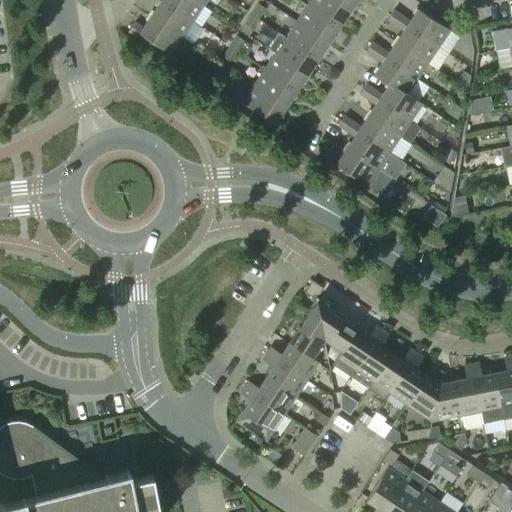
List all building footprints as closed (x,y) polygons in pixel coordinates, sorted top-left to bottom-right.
[(157,5),(149,16),(181,38),(192,21),(160,0),(157,5)] [(159,0),(160,0),(192,21),(202,6),(193,0),(159,0)] [(332,0),(309,0),(306,5),(338,26),(349,11),(332,0)] [(332,0),(349,11),(355,0),(332,0)] [(257,3),(250,14),(258,19),(265,8),(257,3)] [(306,5),(295,21),(327,42),(338,26),(306,5)] [(408,21),(405,26),(437,47),(448,30),(416,9),(408,21)] [(392,11),(386,20),(394,26),(400,16),(392,11)] [(250,14),(243,25),(251,30),(258,19),(250,14)] [(142,27),(138,33),(170,54),(181,38),(149,16),(142,27)] [(295,21),(285,37),(317,58),(327,42),(295,21)] [(402,31),(395,42),(426,63),(437,47),(405,26),(402,31)] [(317,58),(285,37),(277,31),(266,48),(274,53),(306,74),(317,58)] [(236,35),(229,46),(237,51),(243,41),(236,35)] [(371,42),(365,52),(373,57),(379,48),(371,42)] [(395,42),(387,53),(384,58),(416,79),(426,63),(395,42)] [(229,46),(222,56),(229,61),(237,51),(229,46)] [(274,53),(264,69),(282,81),(296,90),(306,74),(274,53)] [(381,63),(373,75),(387,85),(388,83),(406,95),(406,94),(416,79),(384,58),(381,63)] [(218,61),(211,73),(218,78),(226,66),(218,61)] [(264,69),(253,85),(285,106),(296,90),(282,81),(264,69)] [(456,80),(467,87),(469,75),(462,71),(456,80)] [(387,85),(380,95),(377,100),(409,121),(421,104),(406,94),(406,95),(388,83),(387,85)] [(253,85),(241,102),(273,124),(285,106),(253,85)] [(364,85),(358,94),(366,99),(373,90),(364,85)] [(471,99),(468,113),(492,109),(489,95),(471,99)] [(377,100),(374,105),(367,116),(399,137),(409,121),(377,100)] [(343,116),(337,126),(345,131),(351,122),(343,116)] [(367,116),(359,127),(356,132),(388,153),(399,137),(367,116)] [(356,132),(353,136),(345,148),(377,169),(388,153),(356,132)] [(511,145),(500,147),(503,167),(511,165),(511,145)] [(440,156),(449,162),(456,151),(447,146),(440,156)] [(338,159),(334,164),(366,186),(377,169),(345,148),(338,159)] [(451,216),(464,213),(460,195),(455,197),(454,197),(451,216)] [(436,226),(444,213),(431,204),(422,216),(436,226)] [(311,280),(303,291),(310,296),(314,295),(311,280)] [(322,288),(311,280),(314,295),(318,294),(322,288)] [(322,305),(316,306),(323,339),(333,346),(341,351),(336,358),(337,358),(357,328),(322,305)] [(311,307),(288,342),(318,362),(311,357),(323,339),(316,306),(311,307)] [(337,358),(332,366),(349,377),(381,330),(375,325),(368,336),(357,328),(337,358)] [(366,388),(391,351),(380,344),(387,334),(381,330),(349,377),(366,388)] [(270,346),(265,352),(306,380),(318,362),(288,342),(280,353),(270,346)] [(391,351),(366,388),(384,399),(388,393),(415,352),(409,348),(402,359),(391,351)] [(265,352),(261,358),(272,365),(265,377),(295,397),(306,380),(265,352)] [(415,352),(388,393),(405,404),(425,374),(414,367),(421,356),(415,352)] [(506,370),(493,372),(502,419),(511,417),(511,365),(510,356),(503,357),(506,370)] [(477,362),(470,364),(482,423),(502,419),(493,372),(480,375),(477,362)] [(453,380),(460,415),(462,427),(482,423),(470,364),(463,365),(465,378),(453,380)] [(425,374),(405,404),(430,421),(438,383),(425,374)] [(247,380),(243,386),(283,414),(295,397),(265,377),(257,387),(247,380)] [(438,383),(430,421),(460,415),(453,380),(438,383)] [(249,400),(235,420),(265,441),(283,414),(243,386),(239,392),(249,400)] [(361,412),(356,419),(364,425),(369,417),(361,412)] [(0,511),(158,511),(151,475),(130,479),(128,470),(36,493),(32,472),(34,471),(36,469),(38,467),(40,464),(41,461),(42,458),(43,456),(44,453),(44,449),(44,446),(44,443),(43,440),(42,437),(41,435),(39,432),(37,430),(35,427),(33,425),(30,424),(27,422),(25,421),(22,420),(19,420),(16,419),(13,419),(10,420),(7,420),(4,421),(1,423),(0,423),(0,511)] [(390,427),(383,437),(391,443),(399,442),(398,432),(390,427)] [(304,428),(291,448),(303,456),(316,436),(304,428)] [(454,435),(449,442),(460,449),(465,442),(463,433),(454,435)] [(438,443),(432,451),(443,459),(449,450),(438,443)] [(388,449),(381,460),(390,465),(397,455),(388,449)] [(449,450),(443,459),(453,466),(459,457),(449,450)] [(472,465),(466,474),(477,481),(483,473),(472,465)] [(386,467),(366,497),(383,509),(403,478),(386,467)] [(483,473),(477,481),(487,488),(493,480),(483,473)] [(403,478),(383,509),(387,511),(405,511),(420,490),(403,478)] [(511,492),(506,488),(500,497),(511,504),(511,502),(511,492)] [(420,490),(405,511),(430,511),(437,501),(420,490)] [(453,511),(437,501),(430,511),(453,511)]
